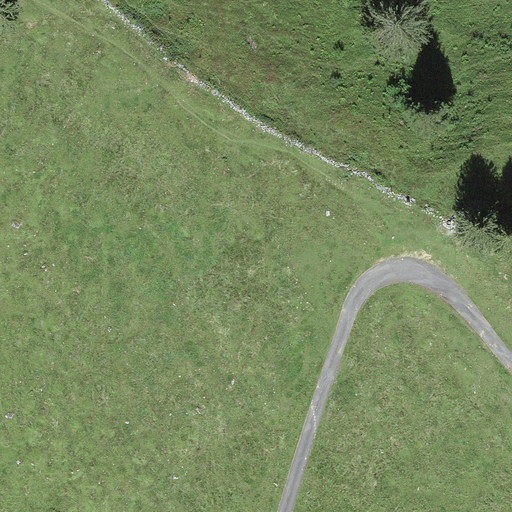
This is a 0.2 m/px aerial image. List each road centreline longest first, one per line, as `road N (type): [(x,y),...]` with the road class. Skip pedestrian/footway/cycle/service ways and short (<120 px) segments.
road 1 (track): [(285,511),(353,299),(383,274),(421,272)]
road 2 (track): [(421,272),(458,298),(511,361)]
